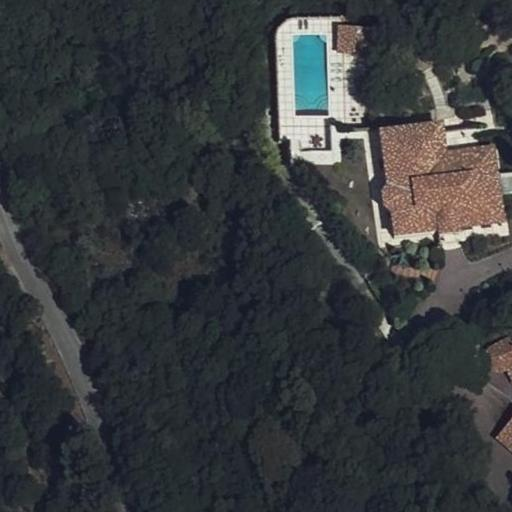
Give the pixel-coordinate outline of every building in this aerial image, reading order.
[(338,56),(372,54),(383,34),(343,33),(338,56)] [(439,128),(440,137),(470,134),(469,125),(439,128)] [(483,217),(485,229),(501,227),(494,171),(474,159),(470,134),(440,137),(439,128),(378,133),(384,181),(377,181),(379,199),(393,197),(397,228),(483,217)] [(502,192),(511,192),(511,175),(502,175),(502,192)] [(483,374),(493,375),(500,385),(511,375),(511,367),(492,342),(476,354),(476,364),(483,374)] [(511,448),(511,423),(500,438),(511,448)]
